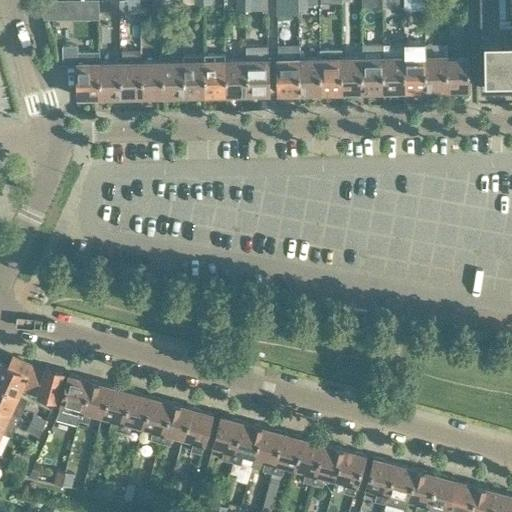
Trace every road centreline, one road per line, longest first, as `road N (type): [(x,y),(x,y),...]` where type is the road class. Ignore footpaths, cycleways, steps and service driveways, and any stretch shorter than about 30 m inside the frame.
road 1 (residential): [(511,453),(0,316)]
road 2 (residential): [(51,138),(511,125)]
road 3 (residential): [(0,302),(51,187),(51,138)]
road 4 (residential): [(51,138),(9,0)]
